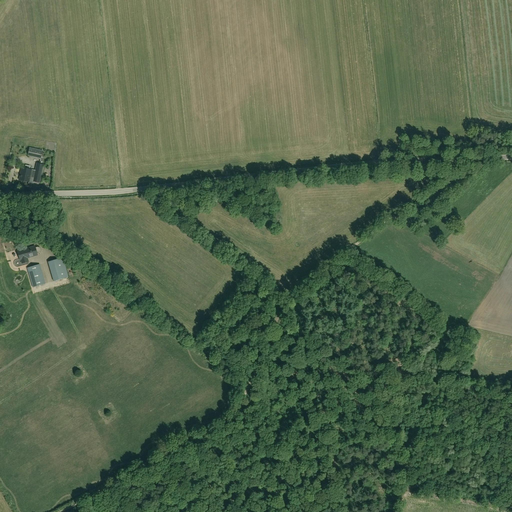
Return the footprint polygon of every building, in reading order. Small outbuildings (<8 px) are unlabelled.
[(28,156),(41,159),(42,150),(30,148),(28,156)] [(39,183),(43,165),(37,163),(35,170),(21,167),(20,173),(19,180),(29,182),(30,179),(33,180),(33,181),(39,183)] [(37,254),(39,253),(40,253),(41,252),(41,251),(41,249),(40,248),(40,247),(39,247),(37,247),(35,247),(35,246),(24,250),(24,249),(18,250),(20,260),(21,260),(22,262),(28,260),(27,258),(38,255),(37,254)] [(53,281),(68,277),(62,258),(48,262),(53,281)] [(33,287),(45,284),(39,264),(27,268),(33,287)]
